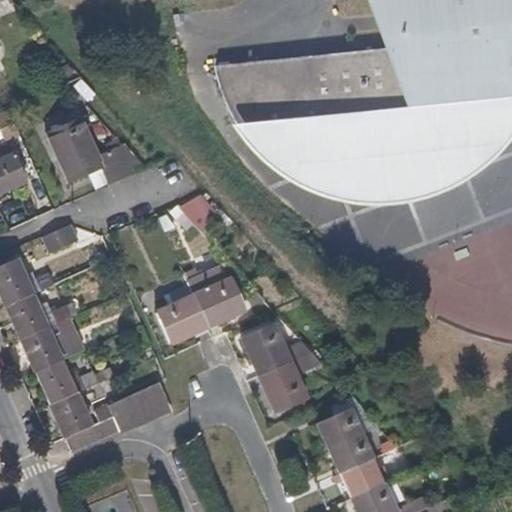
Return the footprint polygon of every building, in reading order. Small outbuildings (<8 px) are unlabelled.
[(511,0),(375,0),(391,47),(316,54),(255,59),(218,61),(227,86),(249,128),(253,136),(270,156),(283,167),(294,175),(318,187),(343,197),(353,198),(380,201),(398,201),(407,200),(441,192),(462,184),(481,172),(499,155),(511,138),(511,0)] [(15,135),(4,110),(0,111),(0,139),(1,141),(15,135)] [(93,158),(75,120),(41,135),(62,182),(83,173),(91,190),(137,169),(118,147),(93,158)] [(0,190),(19,182),(8,157),(9,155),(5,144),(0,145),(0,190)] [(71,242),(65,225),(37,237),(44,254),(71,242)] [(27,294),(48,285),(44,274),(31,280),(25,266),(16,270),(12,261),(0,266),(0,305),(0,306),(27,294)] [(240,310),(226,280),(220,282),(213,268),(182,282),(184,286),(202,326),(240,310)] [(202,326),(184,286),(160,296),(164,307),(151,312),(165,343),(190,332),(202,326)] [(50,323),(46,313),(41,302),(32,306),(27,294),(0,306),(15,338),(41,327),(50,323)] [(63,317),(59,307),(46,313),(50,323),(63,317)] [(278,351),(265,322),(236,333),(254,376),(277,366),(272,353),(278,351)] [(192,338),(205,332),(202,326),(190,332),(192,338)] [(78,350),(74,340),(63,344),(60,338),(48,342),(41,327),(15,338),(30,371),(57,360),(78,350)] [(284,363),(278,351),(272,353),(277,366),(284,363)] [(71,393),(57,360),(30,371),(45,405),(71,393)] [(289,374),(284,363),(277,366),(282,377),(289,374)] [(301,401),(289,374),(282,377),(277,366),(254,376),(271,414),(301,401)] [(79,390),(108,377),(105,370),(89,377),(87,373),(75,379),(79,390)] [(167,412),(155,383),(142,388),(154,417),(167,412)] [(154,417),(142,388),(129,394),(142,422),(154,417)] [(86,426),(71,393),(45,405),(60,437),(86,426)] [(142,422),(129,394),(117,399),(130,427),(142,422)] [(130,427),(117,399),(103,406),(108,417),(114,430),(116,434),(130,427)] [(108,417),(103,406),(89,412),(94,422),(108,417)] [(355,434),(344,411),(312,424),(323,448),(355,434)] [(114,430),(108,417),(94,422),(86,426),(60,437),(66,452),(93,439),(114,430)] [(366,460),(355,434),(323,448),(335,474),(366,460)] [(377,484),(366,460),(335,474),(345,498),(377,484)] [(407,511),(393,477),(377,484),(345,498),(351,511),(407,511)]
